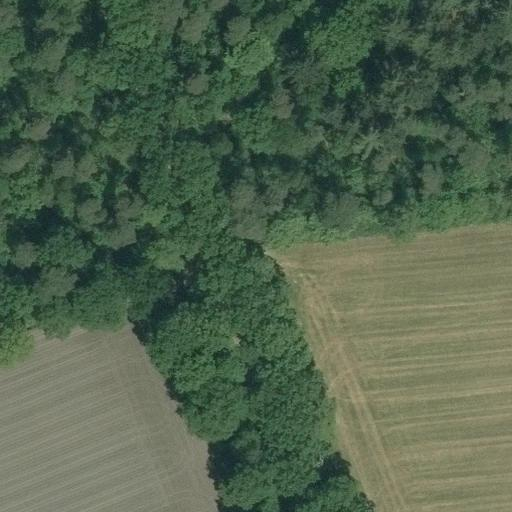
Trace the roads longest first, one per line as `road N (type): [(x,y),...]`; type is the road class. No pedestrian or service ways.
road 1 (track): [(166,158),(302,511)]
road 2 (track): [(105,0),(166,158)]
